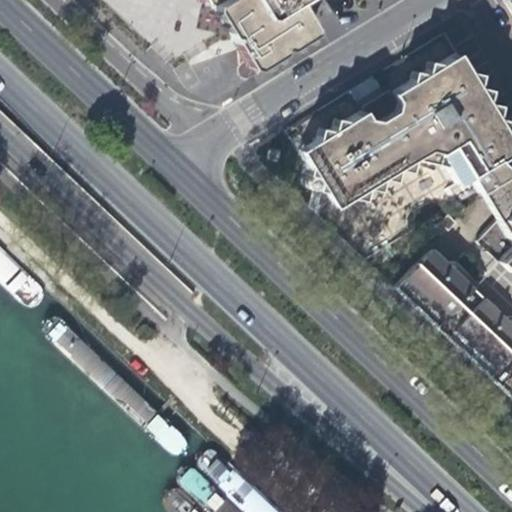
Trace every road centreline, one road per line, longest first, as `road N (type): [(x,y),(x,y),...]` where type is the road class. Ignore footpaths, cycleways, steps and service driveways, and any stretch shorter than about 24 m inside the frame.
road 1 (secondary): [(0,75),(460,511)]
road 2 (secondary): [(511,483),(171,164)]
road 3 (residential): [(440,0),(211,139)]
road 4 (secondary): [(171,164),(0,4)]
road 5 (residential): [(211,139),(62,0)]
